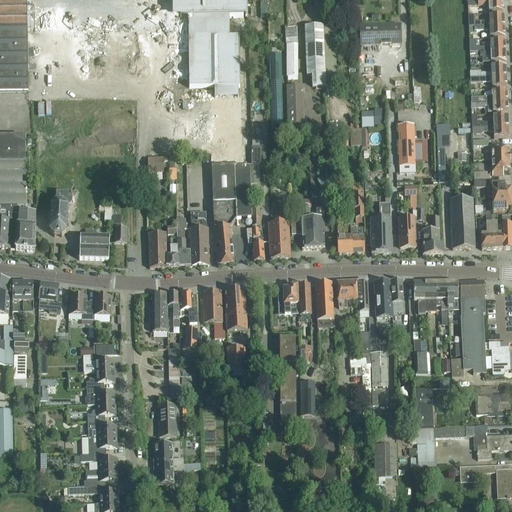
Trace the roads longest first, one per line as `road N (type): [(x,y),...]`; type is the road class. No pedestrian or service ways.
road 1 (secondary): [(138,284),(373,269),(511,273)]
road 2 (residential): [(138,284),(137,39)]
road 3 (residential): [(136,511),(127,283)]
road 4 (residential): [(137,39),(0,39)]
road 5 (secondary): [(0,268),(127,283)]
